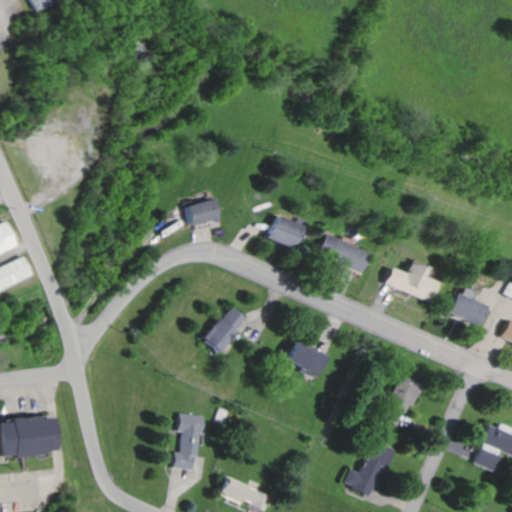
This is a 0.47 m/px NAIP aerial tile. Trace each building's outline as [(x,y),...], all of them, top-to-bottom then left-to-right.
[(178,205),(183,225),(212,217),(206,197),(178,205)] [(291,223),(263,216),(257,238),(286,245),(291,223)] [(0,221),(0,252),(12,247),(2,221),(0,221)] [(354,272),(362,252),(314,232),(306,252),(354,272)] [(0,263),(0,286),(26,275),(18,256),(0,263)] [(375,284),(420,299),(426,281),(414,277),(417,268),(399,263),(396,272),(381,267),(375,284)] [(461,299),(463,294),(444,289),(438,314),(469,322),(474,303),(461,299)] [(241,318),(225,304),(197,338),(213,351),(241,318)] [(511,347),(511,324),(496,318),(489,338),(511,347)] [(324,353),(300,344),(299,346),(286,340),(277,360),(315,376),(324,353)] [(395,426),(411,389),(391,380),(375,417),(395,426)] [(187,469),(187,458),(196,459),(198,414),(172,413),(171,431),(176,431),(175,452),(167,451),(166,467),(187,469)] [(0,454),(44,452),(42,414),(0,416),(0,454)] [(474,443),(506,454),(511,437),(511,434),(482,423),(474,443)] [(355,472),(345,468),(339,484),(367,495),(386,448),(367,440),(355,472)] [(469,462),(488,469),(494,455),(474,448),(469,462)] [(261,511),(268,495),(219,476),(213,492),(261,511)]
